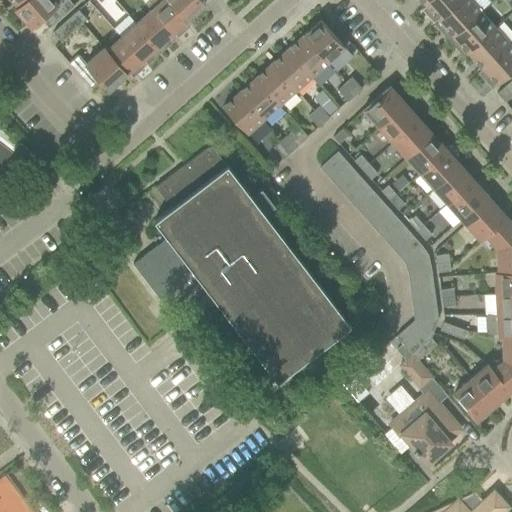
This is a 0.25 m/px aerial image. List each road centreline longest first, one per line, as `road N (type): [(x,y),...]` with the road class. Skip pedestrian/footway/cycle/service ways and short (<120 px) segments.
road 1 (residential): [(307,0),(125,149),(81,135),(0,45)]
road 2 (residential): [(511,163),(361,0)]
road 3 (residential): [(89,511),(0,389)]
